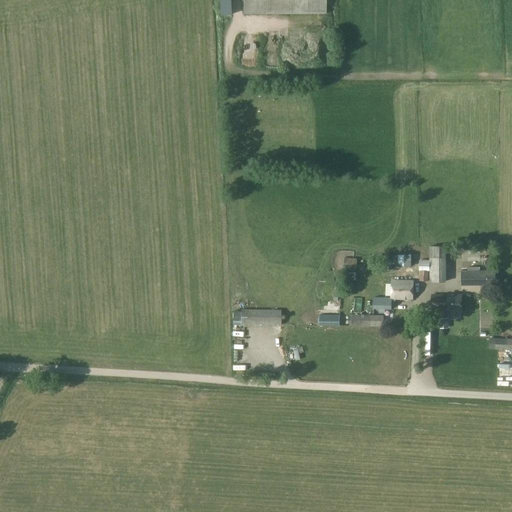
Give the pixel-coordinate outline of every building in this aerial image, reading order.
[(212,0),(213,13),(224,12),(223,0),(212,0)] [(319,12),(318,0),(236,0),(236,14),(319,12)] [(357,271),(357,258),(344,258),(343,271),(357,271)] [(496,260),(486,260),(486,271),(496,271),(496,260)] [(420,271),(419,281),(428,282),(428,271),(420,271)] [(476,271),(469,271),(461,271),(461,286),(496,285),(496,271),(486,271),(476,271)] [(391,298),(391,305),(395,305),(395,299),(413,299),(413,281),(391,281),(391,298)] [(432,311),(462,311),(462,295),(432,295),(432,311)] [(391,305),(391,298),(373,298),(373,309),(379,309),(378,312),(385,312),(385,309),(391,309),(391,305)] [(240,312),(240,321),(240,325),(281,325),(281,310),(240,309),(240,311),(240,312)] [(319,315),(319,326),(339,326),(339,315),(319,315)] [(349,326),(383,327),(384,315),(349,315),(349,326)] [(511,340),(495,339),(495,349),(511,350),(511,340)]
